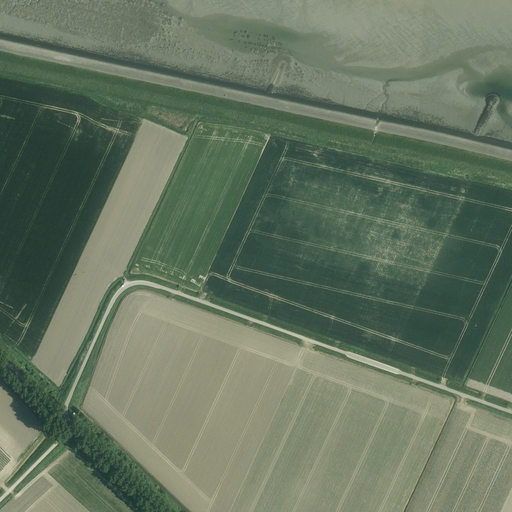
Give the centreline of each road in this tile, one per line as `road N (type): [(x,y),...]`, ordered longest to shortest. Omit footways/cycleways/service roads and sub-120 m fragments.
road 1 (unclassified): [(511,411),(143,283),(117,293),(60,413)]
road 2 (unclassified): [(166,511),(73,425)]
